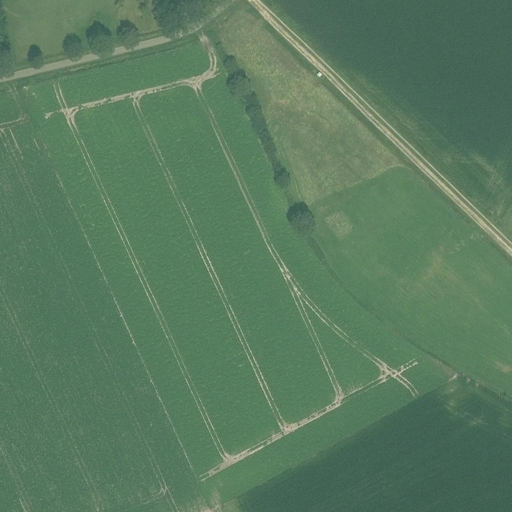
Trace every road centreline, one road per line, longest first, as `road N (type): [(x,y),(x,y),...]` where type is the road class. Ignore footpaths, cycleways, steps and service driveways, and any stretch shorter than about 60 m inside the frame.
road 1 (track): [(252,0),(511,253)]
road 2 (unclassified): [(0,79),(171,37),(231,0)]
